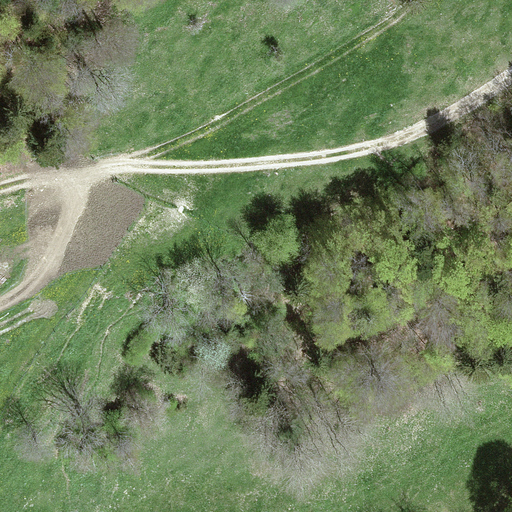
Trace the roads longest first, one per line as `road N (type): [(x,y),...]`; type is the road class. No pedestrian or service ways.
road 1 (track): [(91,172),(356,153),(436,122),(511,71)]
road 2 (track): [(0,304),(50,259),(74,188),(91,172)]
